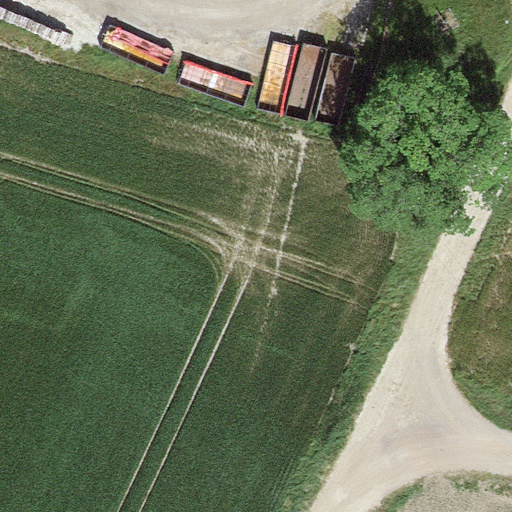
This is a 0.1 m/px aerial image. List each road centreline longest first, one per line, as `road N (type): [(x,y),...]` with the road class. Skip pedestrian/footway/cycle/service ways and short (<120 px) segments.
road 1 (track): [(388,411),(511,133)]
road 2 (track): [(511,451),(388,411)]
